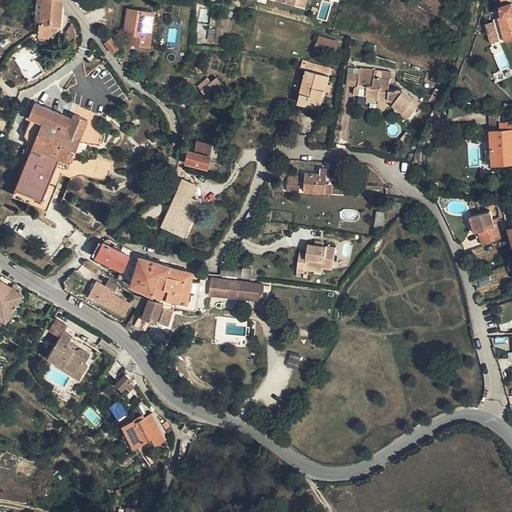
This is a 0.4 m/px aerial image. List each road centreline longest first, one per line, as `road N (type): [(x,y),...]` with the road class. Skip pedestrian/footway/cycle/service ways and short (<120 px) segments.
road 1 (residential): [(486,417),(495,372),(449,233),(434,202),(369,158),(266,154),(216,264)]
road 2 (tertiary): [(44,287),(110,328),(180,402),(242,423),(320,472),(362,469),(454,415),(486,417)]
road 3 (residential): [(88,32),(173,115),(176,146),(156,196),(44,287)]
road 4 (unknown): [(160,511),(173,425),(143,365)]
